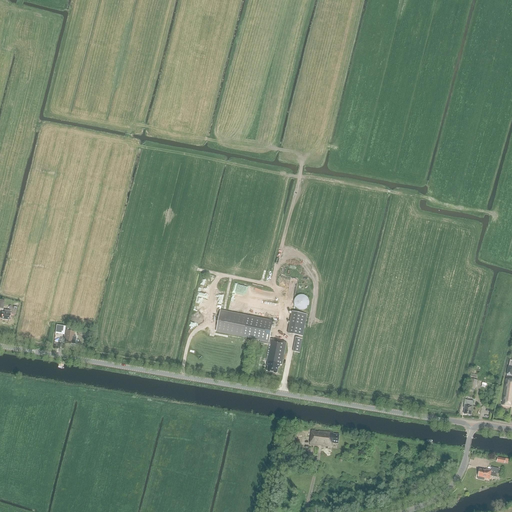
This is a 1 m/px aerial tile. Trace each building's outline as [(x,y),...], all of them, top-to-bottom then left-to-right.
[(309,305),(309,303),(309,300),(308,298),(306,296),(304,295),(302,295),(299,295),(297,296),(295,298),(294,300),(294,303),(294,305),(295,307),(297,309),(299,310),(302,310),(304,310),(306,309),(308,307),(309,305)] [(10,312),(5,311),(5,309),(3,309),(2,313),(1,319),(9,321),(10,314),(10,312)] [(282,365),(286,343),(269,339),(273,322),(220,311),(216,331),(260,340),(259,343),(270,345),(266,362),(268,362),(267,367),(268,367),(267,372),(277,374),(278,368),(279,368),(280,365),(282,365)] [(292,312),(288,333),(303,336),(307,315),(292,312)] [(75,343),(75,339),(73,339),(75,332),(65,330),(64,338),(66,338),(65,344),(71,345),(71,342),(75,343)] [(297,337),(295,351),(301,353),(304,338),(297,337)] [(469,389),(475,390),(477,380),(471,379),(469,389)] [(511,406),(511,380),(505,379),(501,405),(511,406)] [(464,405),(464,408),(465,408),(464,414),(471,415),(473,406),(472,406),(473,404),(473,401),(465,400),(464,405)] [(333,433),(312,430),(310,446),(326,448),(326,449),(328,449),(328,447),(331,447),(332,443),(338,444),(339,435),(333,434),(333,433)] [(292,440),(291,442),(291,447),(299,448),(300,441),(292,440)] [(497,478),(497,474),(499,469),(491,467),(491,470),(485,469),(485,471),(479,469),(477,476),(483,478),(489,479),(490,476),(497,478)]
